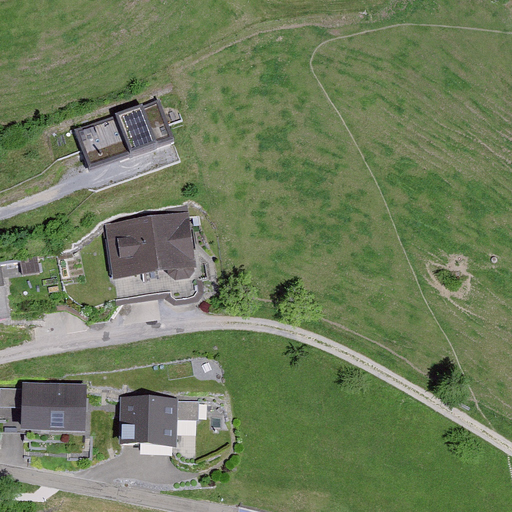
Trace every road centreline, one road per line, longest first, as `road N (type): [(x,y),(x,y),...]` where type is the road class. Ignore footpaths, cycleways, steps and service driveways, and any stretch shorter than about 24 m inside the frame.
road 1 (residential): [(511,449),(388,374),(262,324),(199,324),(0,357)]
road 2 (residential): [(199,511),(0,472)]
road 3 (residential): [(166,153),(0,213)]
